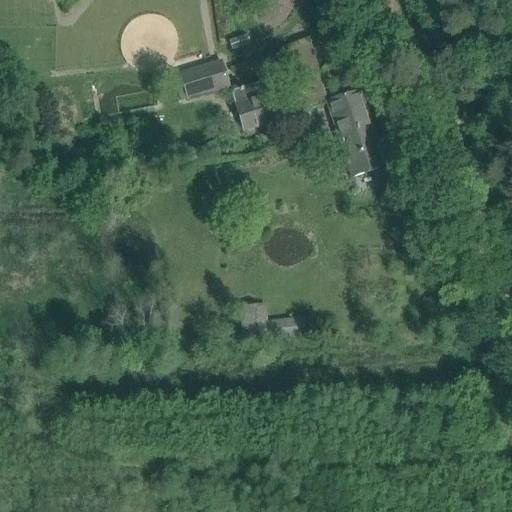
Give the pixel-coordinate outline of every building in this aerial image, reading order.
[(248,25),(233,27),(234,40),(250,38),(248,25)] [(222,60),(180,73),(188,101),(231,88),(222,60)] [(276,99),(269,80),(231,92),(243,131),(291,116),(290,115),(308,110),(301,86),(289,90),(290,94),(276,99)] [(360,92),(327,103),(351,178),(384,167),(360,92)] [(199,147),(187,151),(190,162),(202,159),(199,147)] [(254,305),(240,307),(244,345),(258,343),(254,305)]
